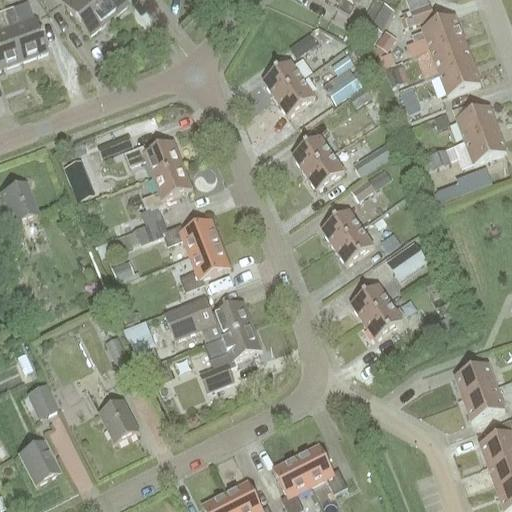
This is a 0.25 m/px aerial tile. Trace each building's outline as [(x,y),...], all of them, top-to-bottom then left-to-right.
[(110,26),(88,0),(87,0),(78,8),(71,0),(58,0),(58,1),(91,41),(110,26)] [(88,0),(110,26),(128,10),(119,0),(88,0)] [(341,3),(342,0),(322,0),(337,8),(335,12),(349,20),(355,11),(341,3)] [(380,35),(392,14),(373,3),(361,25),(380,35)] [(48,56),(36,23),(33,23),(27,6),(3,15),(21,66),(48,56)] [(429,9),(403,19),(408,32),(434,22),(429,9)] [(0,73),(21,66),(3,15),(0,16),(0,73)] [(430,56),(464,44),(455,21),(422,33),(422,35),(410,40),(413,47),(425,42),(430,56)] [(320,47),(313,36),(289,52),(297,63),(320,47)] [(439,78),(472,66),(464,44),(430,56),(439,78)] [(347,59),(331,71),(336,79),(346,72),(353,67),(347,59)] [(275,104),(302,84),(290,66),(262,86),(275,104)] [(472,66),(439,78),(448,102),(481,89),(472,66)] [(321,90),(334,108),(373,81),(365,69),(351,78),(346,72),(336,79),(321,90)] [(402,86),(396,72),(385,76),(391,91),(402,86)] [(302,84),(275,104),(288,122),(315,102),(302,84)] [(416,104),(404,109),(409,120),(421,115),(416,104)] [(465,147),(498,135),(489,112),(456,124),(465,147)] [(498,135),(465,147),(474,170),(506,158),(498,135)] [(132,151),(127,138),(98,150),(103,162),(132,151)] [(304,178),(332,159),(319,141),(292,160),(304,178)] [(152,182),(183,170),(173,145),(145,157),(143,151),(124,158),(130,172),(146,166),(152,182)] [(360,182),(395,159),(387,147),(352,170),(360,182)] [(457,163),(453,152),(445,155),(444,153),(419,163),(424,175),(457,163)] [(332,159),(304,178),(317,196),(344,177),(332,159)] [(64,173),(71,190),(88,184),(81,166),(64,173)] [(153,230),(164,226),(159,214),(166,211),(164,205),(192,194),(183,170),(152,182),(159,197),(142,204),(153,230)] [(437,197),(441,208),(493,189),(487,173),(457,184),(459,189),(437,197)] [(351,196),(359,207),(376,195),(368,184),(351,196)] [(26,187),(1,197),(13,230),(38,221),(26,187)] [(321,234),(334,252),(361,233),(349,215),(321,234)] [(184,245),(190,261),(221,249),(211,225),(183,236),(181,230),(167,236),(164,226),(153,230),(136,236),(141,250),(164,242),(168,252),(184,245)] [(374,251),(361,233),(334,252),(346,271),(374,251)] [(400,236),(388,244),(395,254),(407,246),(400,236)] [(134,252),(129,239),(96,252),(101,265),(134,252)] [(387,267),(400,286),(428,267),(414,248),(387,267)] [(230,273),(221,249),(190,261),(196,277),(180,283),(186,298),(204,290),(202,284),(230,273)] [(119,284),(128,280),(134,278),(129,265),(111,272),(116,285),(119,284)] [(363,327),(390,308),(378,290),(350,309),(363,327)] [(207,321),(201,305),(175,315),(164,320),(175,346),(200,336),(205,348),(222,342),(222,343),(253,331),(244,307),(207,321)] [(390,308),(363,327),(375,345),(403,326),(390,308)] [(146,374),(151,372),(178,361),(173,347),(157,354),(146,326),(126,334),(143,375),(146,374)] [(253,331),(222,343),(229,359),(212,365),(210,366),(213,374),(199,379),(207,399),(235,388),(230,375),(236,372),(234,366),(262,355),(253,331)] [(117,342),(105,348),(124,387),(136,381),(117,342)] [(463,404),(496,392),(487,369),(455,381),(463,404)] [(59,414),(47,389),(27,398),(39,423),(59,414)] [(496,392),(463,404),(472,427),(504,415),(496,392)] [(115,449),(139,437),(123,405),(99,418),(115,449)] [(488,472),(511,462),(511,436),(479,449),(488,472)] [(35,490),(59,478),(43,446),(19,459),(35,490)] [(319,450),(296,462),(311,491),(326,484),(334,499),(338,497),(348,492),(339,475),(333,477),(319,450)] [(311,491),(296,462),(273,474),(287,501),(281,504),(285,511),(302,511),(296,499),(311,491)] [(496,494),(511,488),(511,462),(488,472),(496,494)] [(261,511),(248,487),(225,498),(231,511),(268,511),(265,511),(261,511)] [(511,511),(511,488),(496,494),(502,511),(511,511)] [(231,511),(225,498),(202,510),(202,511),(231,511)]
